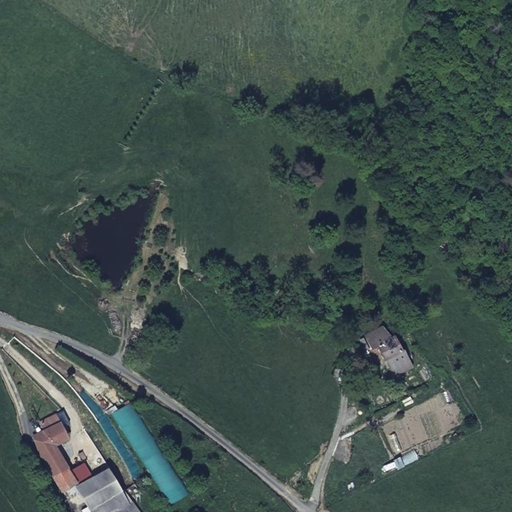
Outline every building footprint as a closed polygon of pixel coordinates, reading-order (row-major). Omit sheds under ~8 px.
[(381,327),(365,335),(371,347),(376,345),(393,376),(409,367),(392,336),(387,338),(381,327)] [(129,402),(109,414),(167,505),(186,492),(129,402)] [(43,430),(32,436),(42,462),(60,491),(74,482),(52,446),(66,438),(54,414),(39,423),(43,430)] [(75,487),(88,509),(119,491),(106,469),(75,487)] [(88,509),(89,511),(123,511),(125,511),(122,508),(127,504),(119,491),(88,509)]
